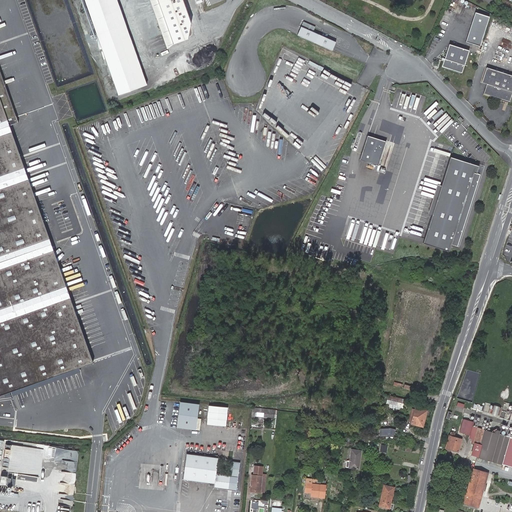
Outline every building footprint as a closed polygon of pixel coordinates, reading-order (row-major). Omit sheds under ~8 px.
[(148,84),(119,0),(86,0),(119,93),(148,84)] [(184,0),(151,0),(169,48),(190,40),(193,23),(184,0)] [(491,17),(477,13),(467,43),(481,48),(491,17)] [(339,43),(316,33),(318,28),(307,23),(301,36),(335,52),(339,43)] [(471,51),(451,44),(443,66),(463,73),(471,51)] [(511,102),(511,98),(511,75),(488,68),(483,82),(488,84),(485,93),(511,102)] [(0,395),(92,364),(8,126),(17,123),(0,73),(0,395)] [(440,130),(452,118),(447,112),(434,124),(440,130)] [(387,142),(369,136),(361,160),(379,166),(387,142)] [(486,167),(451,157),(424,245),(450,253),(453,245),(461,248),(486,167)] [(352,241),(386,249),(388,243),(392,244),(394,236),(386,234),(385,237),(380,235),(381,231),(369,228),(368,234),(362,232),(364,226),(356,224),(352,241)] [(389,397),(388,403),(404,406),(405,401),(389,397)] [(199,406),(180,403),(176,429),(196,432),(199,406)] [(228,408),(209,405),(207,425),(226,427),(228,408)] [(502,409),(491,406),(489,415),(499,418),(502,409)] [(276,410),(251,408),(251,413),(254,413),(253,417),(256,417),(256,413),(276,416),(276,410)] [(424,426),(427,411),(417,409),(413,424),(424,426)] [(474,423),(463,420),(459,434),(470,437),(474,423)] [(381,427),(380,436),(395,437),(395,428),(381,427)] [(477,457),(477,458),(511,468),(511,439),(473,428),(470,440),(472,440),(471,444),(474,445),(480,447),(477,457)] [(452,431),(447,449),(458,452),(462,437),(455,436),(455,432),(452,431)] [(480,447),(474,445),(471,456),(477,457),(480,447)] [(359,469),(362,451),(353,450),(349,468),(359,469)] [(187,456),(184,482),(215,485),(214,490),(237,492),(240,464),(233,463),(231,477),(219,476),(220,460),(187,456)] [(263,467),(256,466),(255,473),(262,474),(263,467)] [(478,508),(488,473),(475,469),(467,499),(462,497),(461,503),(478,508)] [(2,472),(1,484),(16,485),(17,478),(38,481),(39,477),(10,474),(10,473),(2,472)] [(263,494),(264,477),(253,476),(251,493),(263,494)] [(325,483),(317,482),(317,486),(306,485),(305,494),(310,494),(310,493),(311,494),(310,498),(319,499),(320,490),(324,490),(325,483)] [(395,489),(385,487),(381,508),(391,510),(395,489)]
